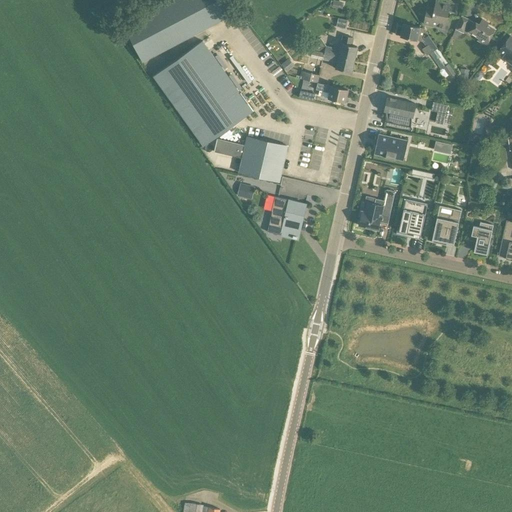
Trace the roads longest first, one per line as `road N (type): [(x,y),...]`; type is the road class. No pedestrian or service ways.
road 1 (unclassified): [(276,511),(335,238)]
road 2 (residential): [(335,238),(390,0)]
road 3 (residential): [(335,238),(511,279)]
